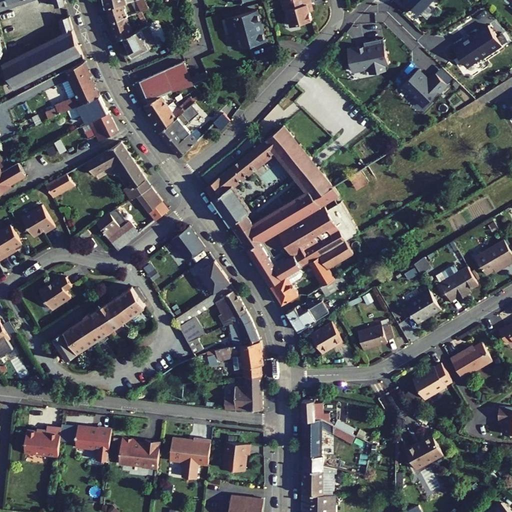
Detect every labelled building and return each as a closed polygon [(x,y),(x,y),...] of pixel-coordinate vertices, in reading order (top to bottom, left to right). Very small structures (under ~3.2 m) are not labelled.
[(0,0),(0,55),(1,55),(0,52),(7,51),(0,20),(0,7),(22,0),(60,0),(62,5),(69,0),(0,0)] [(128,0),(123,0),(111,3),(116,19),(133,13),(128,0)] [(136,0),(142,11),(146,9),(142,0),(136,0)] [(150,0),(142,0),(146,9),(153,7),(150,0)] [(314,0),(286,0),(288,9),(291,8),(295,24),(316,19),(312,5),(315,4),(314,0)] [(407,0),(419,11),(429,0),(407,0)] [(271,39),(263,8),(229,17),(233,31),(240,29),(245,46),(271,39)] [(149,27),(153,24),(146,9),(142,11),(149,27)] [(7,62),(18,84),(86,49),(74,13),(65,17),(69,30),(7,62)] [(133,13),(116,19),(123,38),(129,36),(139,31),(133,13)] [(465,38),(455,46),(469,65),(483,55),(484,56),(503,43),(490,23),(466,40),(465,38)] [(129,36),(138,54),(156,46),(155,44),(158,43),(160,46),(166,43),(162,35),(159,36),(153,24),(149,27),(139,31),(129,36)] [(204,41),(201,34),(177,44),(180,52),(182,51),(185,50),(192,47),(204,41)] [(386,38),(375,40),(377,52),(388,51),(386,38)] [(367,45),(349,47),(353,70),(371,67),(372,73),(386,71),(385,65),(390,64),(388,51),(377,52),(375,40),(366,41),(367,45)] [(90,57),(71,67),(74,75),(93,65),(90,57)] [(193,71),(188,59),(140,80),(149,102),(169,93),(197,83),(193,71)] [(60,103),(63,110),(72,107),(106,92),(93,65),(74,75),(81,91),(59,101),(60,103)] [(204,80),(199,68),(193,71),(197,83),(204,80)] [(424,106),(447,83),(436,73),(429,80),(419,69),(403,86),(424,106)] [(114,112),(106,92),(72,107),(76,117),(87,112),(90,120),(100,115),(102,118),(114,112)] [(149,102),(166,127),(186,110),(198,101),(196,95),(178,107),(169,93),(149,102)] [(63,110),(60,103),(50,107),(54,115),(63,110)] [(185,154),(203,136),(190,121),(191,120),(190,118),(192,116),(186,110),(166,127),(164,128),(185,154)] [(228,110),(218,120),(225,128),(235,118),(228,110)] [(122,129),(114,112),(102,118),(100,115),(90,120),(87,122),(93,134),(100,131),(103,137),(122,129)] [(261,217),(241,230),(252,247),(264,239),(284,228),(326,203),(339,194),(343,192),(338,184),(288,123),(269,138),(279,149),(311,188),(261,217)] [(269,138),(264,143),(272,154),(279,149),(269,138)] [(125,139),(90,158),(98,173),(121,161),(138,186),(152,177),(125,139)] [(264,143),(212,186),(237,224),(256,210),(238,183),(272,154),(264,143)] [(4,186),(20,176),(12,164),(0,170),(0,192),(5,189),(4,186)] [(49,182),(56,194),(77,181),(71,169),(49,182)] [(348,176),(356,189),(368,182),(361,169),(348,176)] [(156,184),(152,177),(138,186),(134,189),(139,196),(144,192),(156,184)] [(156,184),(144,192),(155,207),(160,204),(167,199),(156,184)] [(339,194),(326,203),(329,208),(342,199),(339,194)] [(160,204),(167,213),(173,208),(167,199),(160,204)] [(268,246),(256,254),(274,283),(300,267),(313,259),(347,239),(358,233),(361,231),(342,199),(329,208),(326,203),(284,228),(299,253),(280,265),(268,246)] [(48,202),(28,214),(40,233),(53,226),(55,229),(62,225),(48,202)] [(101,217),(122,248),(144,231),(136,219),(127,224),(116,208),(101,217)] [(256,210),(237,224),(241,230),(261,217),(256,210)] [(16,221),(0,231),(13,254),(19,250),(18,247),(28,240),(16,221)] [(95,231),(92,227),(84,232),(87,237),(95,231)] [(13,254),(0,231),(0,257),(4,255),(6,258),(13,254)] [(358,233),(347,239),(355,253),(366,246),(358,233)] [(264,239),(252,247),(256,254),(268,246),(264,239)] [(355,253),(347,239),(313,259),(327,282),(336,276),(335,274),(339,272),(335,264),(355,253)] [(511,247),(507,240),(477,257),(487,274),(496,269),(503,265),(505,269),(511,264),(511,247)] [(420,273),(430,266),(424,256),(413,263),(420,273)] [(459,269),(455,262),(442,269),(447,277),(441,280),(451,299),(458,295),(459,298),(467,293),(466,291),(469,289),(480,283),(469,264),(459,269)] [(303,271),(300,267),(274,283),(286,303),(302,292),(293,276),(303,271)] [(436,272),(441,280),(447,277),(442,269),(436,272)] [(327,282),(322,285),(327,294),(348,281),(343,273),(336,276),(327,282)] [(64,275),(46,288),(58,306),(77,294),(72,286),(78,282),(72,274),(66,278),(64,275)] [(451,299),(441,280),(437,282),(448,301),(451,299)] [(421,292),(407,301),(417,319),(431,311),(432,314),(443,308),(428,283),(419,288),(421,292)] [(220,301),(237,290),(233,284),(180,318),(184,325),(199,315),(220,301)] [(148,305),(136,285),(94,312),(93,311),(89,314),(89,315),(49,342),(57,355),(59,354),(59,355),(60,355),(61,355),(62,355),(63,355),(64,355),(64,354),(65,354),(68,359),(71,356),(74,360),(86,353),(83,348),(148,305)] [(239,319),(239,317),(251,309),(238,288),(237,290),(220,301),(227,312),(222,315),(229,326),(231,324),(239,319)] [(306,300),(290,310),(302,328),(331,310),(323,298),(310,306),(306,300)] [(236,344),(244,343),(263,338),(253,313),(251,309),(239,317),(239,319),(231,324),(236,344)] [(0,343),(15,334),(4,315),(0,317),(0,343)] [(199,315),(184,325),(195,347),(204,341),(212,336),(199,315)] [(335,320),(313,333),(325,354),(337,346),(340,350),(349,345),(335,320)] [(391,322),(362,334),(368,350),(391,341),(390,339),(397,336),(391,322)] [(507,324),(501,328),(508,341),(511,338),(511,323),(508,325),(507,324)] [(458,350),(451,355),(463,375),(494,357),(484,339),(475,344),(460,353),(458,350)] [(204,341),(195,347),(200,356),(203,355),(209,352),(204,341)] [(248,375),(265,374),(264,364),(266,364),(264,341),(244,344),(244,343),(236,344),(225,347),(225,358),(237,356),(239,376),(248,375)] [(473,342),(458,350),(460,353),(475,344),(473,342)] [(216,349),(216,364),(225,362),(225,358),(225,347),(216,349)] [(203,355),(204,380),(217,377),(216,364),(216,349),(209,352),(203,355)] [(428,371),(415,379),(421,389),(426,384),(436,390),(447,384),(446,382),(453,379),(442,360),(436,364),(435,363),(426,368),(428,371)] [(426,368),(413,376),(415,379),(428,371),(426,368)] [(227,397),(227,408),(266,408),(265,374),(248,375),(248,386),(237,387),(238,398),(227,397)] [(425,396),(436,390),(426,384),(421,389),(425,396)] [(318,402),(318,397),(305,398),(305,418),(325,417),(330,417),(329,407),(324,408),(324,401),(318,402)] [(511,405),(500,404),(498,418),(503,418),(503,420),(506,420),(511,420),(511,405)] [(330,420),(325,417),(305,418),(306,462),(324,462),(324,430),(353,444),(358,435),(337,424),(330,420)] [(340,419),(337,424),(358,435),(361,430),(340,419)] [(61,453),(65,425),(50,423),(49,429),(30,427),(28,449),(61,453)] [(82,423),(80,432),(78,433),(80,435),(79,444),(101,447),(100,457),(111,459),(115,426),(102,424),(101,427),(96,426),(96,424),(82,423)] [(433,431),(406,445),(416,465),(444,450),(433,431)] [(160,467),(164,439),(148,437),(148,442),(139,440),(139,437),(125,435),(122,461),(145,464),(145,466),(160,467)] [(212,463),(214,438),(197,436),(197,440),(194,440),(194,438),(176,436),(173,459),(187,460),(185,475),(200,477),(201,462),(212,463)] [(226,467),(248,470),(250,453),(253,453),(254,443),(229,440),(226,467)] [(325,492),(325,471),(335,472),(338,473),(338,467),(325,464),(325,469),(306,469),(306,493),(325,492)] [(335,472),(325,471),(325,492),(334,492),(335,472)] [(337,508),(338,492),(334,492),(325,492),(306,493),(305,511),(324,511),(325,508),(337,508)] [(261,511),(263,497),(233,494),(231,511),(261,511)]
